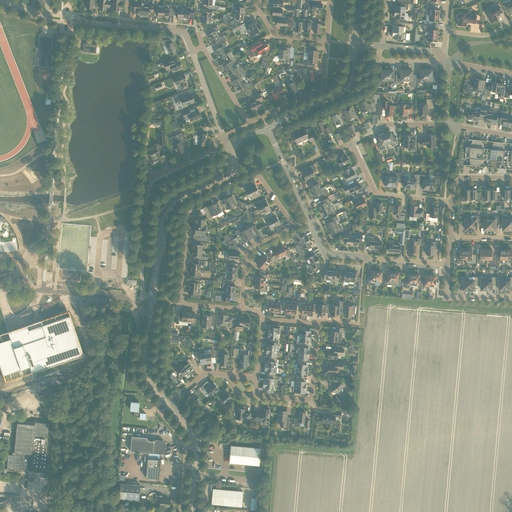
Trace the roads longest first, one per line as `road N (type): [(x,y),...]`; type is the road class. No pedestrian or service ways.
road 1 (residential): [(242,309),(181,304),(189,205),(258,175),(293,228)]
road 2 (residential): [(203,47),(248,123),(322,88),(326,41)]
road 3 (residential): [(352,142),(387,123),(511,136)]
road 4 (residential): [(448,265),(326,254),(310,220)]
road 5 (tertiary): [(156,266),(164,214),(229,175),(232,144)]
road 6 (residential): [(452,202),(377,195),(352,142)]
road 7 (tertiary): [(266,127),(340,91),(353,43)]
road 8 (residential): [(256,396),(311,400),(316,325)]
